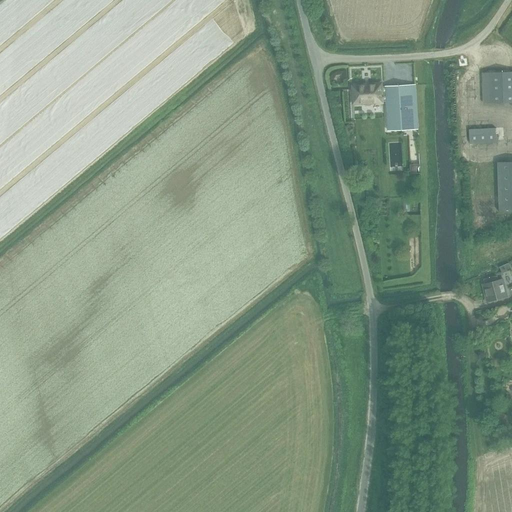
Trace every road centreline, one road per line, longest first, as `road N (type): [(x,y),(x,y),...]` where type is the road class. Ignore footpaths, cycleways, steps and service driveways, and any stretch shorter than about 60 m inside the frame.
road 1 (unclassified): [(314,59),(376,309),(366,511)]
road 2 (unclassified): [(314,59),(462,50),(509,0)]
road 3 (track): [(376,309),(510,300)]
